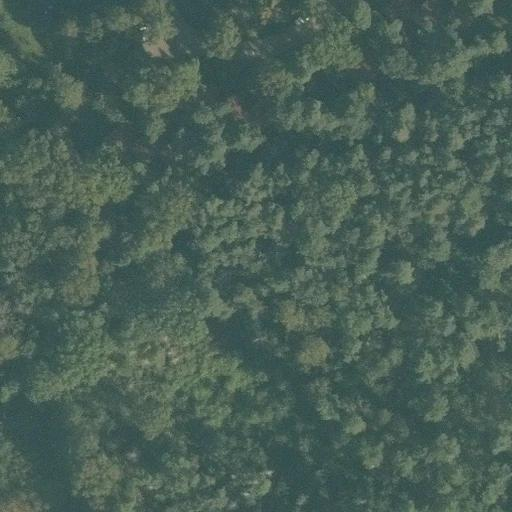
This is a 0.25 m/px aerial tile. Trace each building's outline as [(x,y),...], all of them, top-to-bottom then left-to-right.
[(23,0),(26,4),(30,2),(33,6),(20,14),(29,27),(45,17),(47,16),(56,29),(68,22),(60,10),(66,6),(61,0),(23,0)] [(198,0),(205,9),(200,12),(208,25),(233,10),(233,12),(241,7),(236,0),(198,0)] [(377,0),(375,2),(396,28),(411,16),(410,15),(417,10),(417,9),(411,2),(413,0),(393,0),(389,4),(385,0),(377,0)] [(417,10),(410,15),(411,16),(425,33),(439,21),(446,15),(440,7),(445,4),(442,0),(428,0),(420,7),(417,9),(417,10)] [(446,15),(439,21),(453,39),(475,22),(469,13),(473,9),(465,0),(464,0),(446,15)] [(317,65),(332,83),(346,71),(353,65),(347,58),(352,54),(344,43),(317,65)] [(353,65),(346,71),(361,89),(383,72),(376,63),(381,59),(373,49),(353,65)] [(158,85),(151,91),(172,117),(186,106),(186,105),(193,100),(192,99),(186,92),(191,88),(184,78),(164,93),(158,85)] [(193,100),(186,105),(186,106),(200,123),(214,111),(221,106),(221,105),(215,98),(220,94),(212,84),(192,99),(193,100)] [(214,111),(228,129),(243,117),(250,111),(243,104),(248,100),(240,89),(221,105),(221,106),(214,111)] [(249,111),(250,111),(243,117),(256,135),(278,118),(272,109),(277,105),(269,95),(249,111)] [(95,134),(115,160),(130,148),(129,148),(137,142),(131,135),(136,131),(128,121),(108,136),(102,128),(95,134)] [(137,142),(129,148),(130,148),(144,166),(158,154),(158,153),(165,148),(165,147),(159,140),(164,136),(156,126),(137,142)] [(158,153),(158,154),(173,172),(195,154),(188,146),(193,142),(185,132),(165,147),(165,148),(158,153)]
